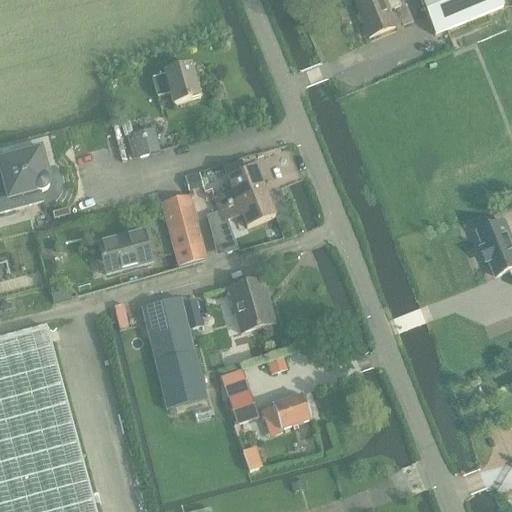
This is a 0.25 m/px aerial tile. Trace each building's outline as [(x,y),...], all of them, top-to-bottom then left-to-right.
[(351,0),(368,42),(395,31),(388,14),(400,10),(396,0),(351,0)] [(501,0),(417,0),(434,39),(505,10),(501,0)] [(157,101),(170,97),(174,109),(200,101),(190,68),(165,75),(166,78),(152,82),(157,101)] [(128,124),(120,127),(123,140),(132,138),(128,124)] [(154,132),(132,138),(138,160),(160,154),(154,132)] [(46,177),(48,177),(41,149),(0,159),(0,215),(43,204),(40,194),(43,193),(45,192),(47,190),(49,188),(49,185),(49,182),(48,179),(46,177)] [(228,184),(246,176),(241,163),(222,170),(228,184)] [(233,197),(214,204),(219,216),(266,197),(256,173),(228,184),(233,197)] [(189,189),(202,185),(199,175),(186,179),(189,189)] [(187,198),(160,206),(178,270),(207,262),(190,197),(187,198)] [(246,232),(275,221),(266,197),(219,216),(223,227),(241,219),(246,232)] [(511,240),(505,223),(479,234),(485,249),(483,251),(488,263),(490,262),(497,278),(510,273),(511,277),(511,240)] [(143,234),(97,246),(106,278),(151,266),(143,234)] [(44,251),(43,260),(51,260),(52,252),(44,251)] [(228,292),(241,337),(271,329),(263,300),(266,299),(262,283),(228,292)] [(69,291),(51,296),(53,306),(72,301),(69,291)] [(181,301),(142,311),(166,412),(205,403),(188,333),(203,329),(196,301),(182,305),(181,301)] [(94,511),(46,330),(0,342),(0,511),(94,511)] [(271,377),(287,372),(283,361),(268,366),(271,377)] [(228,403),(237,429),(258,422),(248,396),(228,403)] [(280,435),(312,423),(310,420),(312,419),(309,411),(307,411),(303,399),(261,414),(266,427),(276,424),(280,435)] [(242,455),(249,475),(262,470),(256,450),(242,455)] [(293,493),(305,490),(303,483),(291,486),(293,493)]
